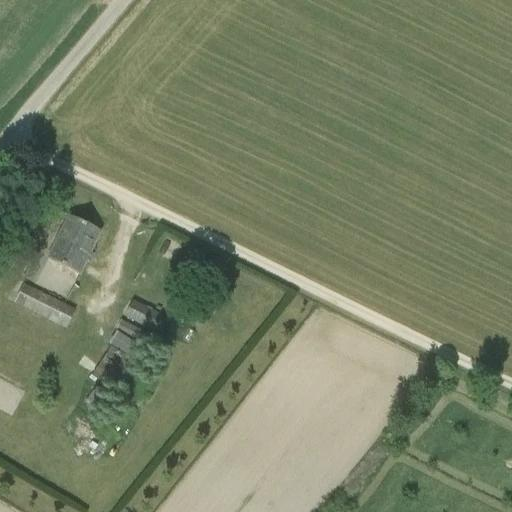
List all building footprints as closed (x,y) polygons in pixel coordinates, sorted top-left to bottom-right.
[(79,275),(100,232),(68,217),(47,260),(79,275)] [(23,286),(14,304),(66,330),(75,311),(23,286)] [(124,318),(154,332),(162,316),(132,302),(124,318)] [(157,341),(121,321),(116,330),(135,340),(134,342),(143,347),(140,352),(148,357),(157,341)] [(112,346),(128,354),(134,343),(117,334),(112,346)] [(136,363),(110,346),(91,376),(116,393),(136,363)] [(0,379),(0,400),(14,409),(23,393),(0,379)]
